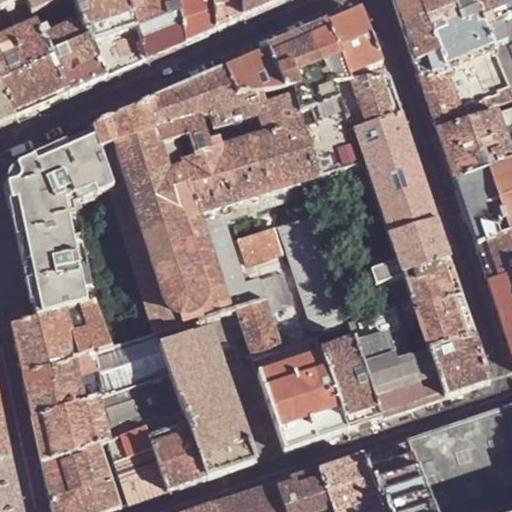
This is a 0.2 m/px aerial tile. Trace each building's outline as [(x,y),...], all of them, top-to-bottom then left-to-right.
[(0,0),(0,15),(28,3),(26,0),(0,0)] [(26,0),(28,3),(33,15),(35,17),(72,0),(26,0)] [(74,0),(72,0),(35,17),(39,27),(42,33),(80,16),(74,0)] [(74,0),(80,16),(85,27),(109,80),(127,73),(150,63),(130,5),(128,0),(74,0)] [(172,53),(189,46),(179,0),(140,0),(139,1),(130,5),(150,63),(172,53)] [(179,0),(189,46),(203,40),(217,33),(215,0),(179,0)] [(230,28),(245,21),(243,0),(215,0),(217,33),(230,28)] [(243,0),(245,21),(269,11),(287,3),(286,0),(243,0)] [(392,0),(406,41),(419,79),(446,75),(417,0),(392,0)] [(417,0),(446,75),(419,79),(425,99),(435,126),(511,100),(511,93),(496,56),(485,31),(471,0),(417,0)] [(511,0),(471,0),(485,31),(511,19),(511,0)] [(343,22),(328,29),(348,82),(370,72),(383,68),(362,13),(343,22)] [(33,15),(0,30),(0,44),(39,27),(35,17),(33,15)] [(80,16),(42,33),(46,44),(85,27),(80,16)] [(496,56),(511,93),(511,19),(485,31),(496,56)] [(39,27),(0,44),(0,63),(10,85),(3,89),(17,121),(48,108),(71,98),(46,44),(42,33),(39,27)] [(85,27),(46,44),(71,98),(92,88),(109,80),(85,27)] [(295,44),(266,56),(282,96),(286,105),(316,181),(317,181),(360,169),(350,138),(354,137),(367,132),(351,88),(348,82),(328,29),(295,44)] [(243,66),(226,73),(237,99),(262,98),(282,96),(266,56),(243,66)] [(0,129),(3,128),(17,121),(3,89),(10,85),(0,63),(0,129)] [(383,68),(370,72),(374,85),(388,84),(383,68)] [(370,72),(348,82),(351,88),(374,85),(370,72)] [(173,96),(158,103),(173,146),(185,142),(186,147),(197,179),(205,177),(216,214),(221,212),(317,182),(317,181),(316,181),(286,105),(282,96),(262,98),(237,99),(226,73),(206,82),(173,96)] [(374,85),(351,88),(367,132),(401,121),(394,102),(388,84),(374,85)] [(106,125),(92,132),(94,137),(111,187),(112,190),(110,191),(110,194),(153,327),(160,325),(164,334),(205,321),(234,312),(235,312),(235,310),(249,306),(244,285),(221,212),(216,214),(205,177),(197,179),(186,147),(175,150),(173,146),(158,103),(106,125)] [(511,109),(497,115),(511,163),(511,162),(511,109)] [(445,157),(454,182),(511,163),(497,115),(437,134),(445,157)] [(450,265),(422,181),(409,144),(401,121),(367,132),(354,137),(366,169),(399,266),(404,280),(404,281),(450,265)] [(89,307),(82,279),(90,277),(85,258),(77,261),(67,215),(81,209),(77,201),(94,194),(96,199),(110,194),(110,191),(112,190),(111,187),(94,137),(52,156),(19,170),(9,191),(22,254),(37,322),(89,307)] [(354,137),(350,138),(360,169),(360,170),(366,169),(354,137)] [(185,142),(173,146),(175,150),(186,147),(185,142)] [(465,216),(476,249),(511,237),(511,162),(511,163),(454,182),(465,216)] [(327,211),(238,240),(246,267),(288,253),(336,237),(327,211)] [(288,253),(318,339),(347,328),(345,325),(364,318),(336,237),(288,253)] [(483,271),(489,288),(511,280),(511,237),(476,249),(483,271)] [(450,265),(404,281),(411,302),(413,302),(417,316),(462,301),(456,283),(450,265)] [(399,266),(371,275),(376,290),(404,280),(399,266)] [(404,280),(376,290),(384,311),(396,307),(411,302),(404,281),(404,280)] [(498,314),(511,356),(511,280),(489,288),(498,314)] [(256,282),(244,285),(249,306),(235,310),(235,312),(234,312),(251,360),(280,351),(263,301),(256,282)] [(468,319),(462,301),(417,316),(413,302),(411,302),(396,307),(405,334),(420,330),(429,355),(430,355),(475,340),(468,319)] [(23,379),(111,350),(95,305),(89,307),(37,322),(12,329),(18,356),(23,379)] [(419,408),(446,399),(430,355),(429,355),(414,360),(405,334),(396,307),(384,311),(364,318),(345,325),(347,328),(352,343),(380,421),(419,408)] [(205,321),(164,334),(167,345),(209,332),(205,321)] [(160,325),(153,327),(156,336),(156,337),(164,334),(160,325)] [(307,328),(294,332),(296,338),(309,334),(307,328)] [(167,345),(160,347),(169,376),(184,415),(188,426),(207,481),(237,470),(256,463),(209,332),(167,345)] [(78,379),(99,372),(106,398),(169,376),(160,347),(156,337),(156,336),(111,350),(23,379),(29,406),(33,424),(84,406),(78,379)] [(475,340),(430,355),(446,399),(490,384),(482,361),(475,340)] [(366,426),(380,421),(352,343),(322,355),(349,432),(366,426)] [(256,376),(284,454),(322,441),(349,432),(322,355),(256,376)] [(106,398),(99,372),(78,379),(84,406),(106,398)] [(38,449),(42,468),(97,448),(106,444),(146,429),(184,415),(169,376),(106,398),(84,406),(33,424),(38,449)] [(380,453),(370,456),(374,467),(413,454),(432,511),(511,511),(511,408),(491,416),(452,428),(413,442),(380,453)] [(184,415),(146,429),(150,440),(188,426),(184,415)] [(2,423),(0,423),(0,466),(11,463),(6,439),(2,423)] [(188,426),(150,440),(169,493),(192,486),(207,481),(188,426)] [(146,429),(106,444),(128,507),(153,498),(169,493),(150,440),(146,429)] [(97,448),(42,468),(50,503),(51,511),(113,511),(118,510),(97,448)] [(380,511),(432,511),(413,454),(374,467),(377,475),(369,478),(380,511)] [(367,470),(374,467),(370,456),(363,459),(367,470)] [(380,511),(369,478),(367,470),(363,459),(339,467),(318,474),(330,511),(380,511)] [(21,511),(11,463),(0,466),(0,511),(21,511)] [(377,475),(374,467),(367,470),(369,478),(377,475)] [(330,511),(318,474),(296,482),(277,488),(285,511),(330,511)] [(246,498),(215,509),(216,511),(285,511),(277,488),(246,498)]
